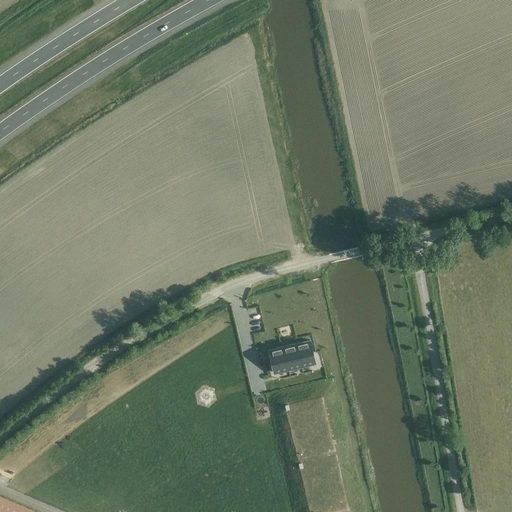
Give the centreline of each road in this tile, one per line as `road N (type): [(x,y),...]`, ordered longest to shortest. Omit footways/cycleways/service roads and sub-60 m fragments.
road 1 (unclassified): [(0,441),(74,377),(212,293),(411,239)]
road 2 (unclassified): [(460,511),(411,239)]
road 3 (motorway): [(0,131),(211,0)]
road 4 (motorway): [(132,0),(0,85)]
